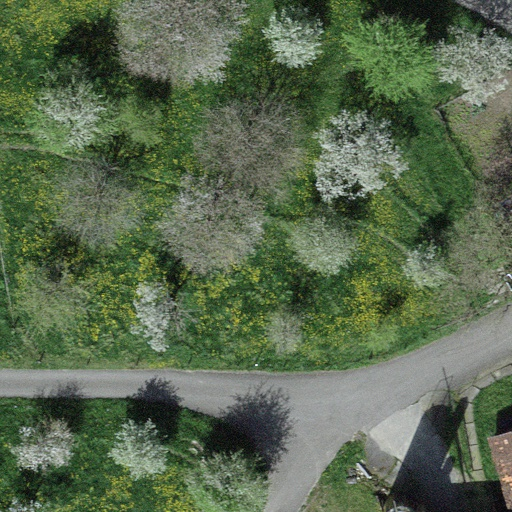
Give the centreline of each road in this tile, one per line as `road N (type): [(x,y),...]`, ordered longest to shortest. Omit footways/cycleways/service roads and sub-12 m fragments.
road 1 (track): [(282,511),(330,410),(206,389),(0,382)]
road 2 (residential): [(330,410),(380,394),(511,320)]
